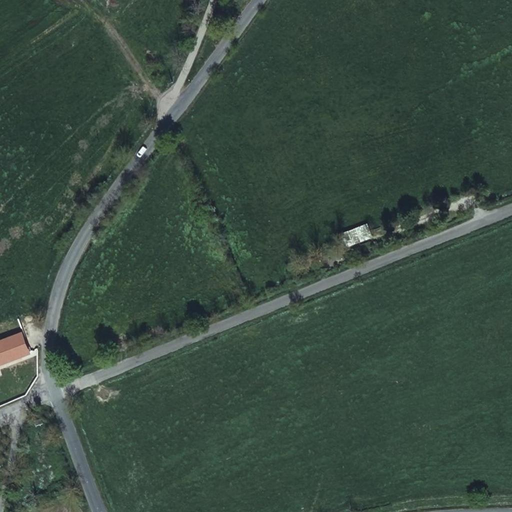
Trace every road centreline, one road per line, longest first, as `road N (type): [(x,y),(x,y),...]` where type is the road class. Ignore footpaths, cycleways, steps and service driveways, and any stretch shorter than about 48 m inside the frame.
road 1 (unclassified): [(57,396),(511,210)]
road 2 (secondary): [(256,0),(112,190),(54,287),(41,347),(57,396)]
road 3 (secondary): [(100,511),(57,396)]
